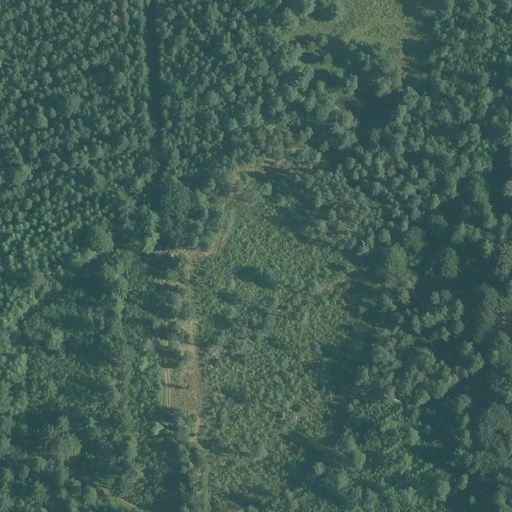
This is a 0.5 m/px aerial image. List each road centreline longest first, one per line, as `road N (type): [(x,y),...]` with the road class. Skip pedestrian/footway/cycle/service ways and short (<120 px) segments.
road 1 (track): [(145,0),(174,511)]
road 2 (track): [(252,511),(278,502),(309,472),(350,403),(377,396),(442,406),(458,383),(508,349)]
road 3 (track): [(0,464),(27,457),(62,462),(146,511)]
road 4 (track): [(187,187),(308,97)]
